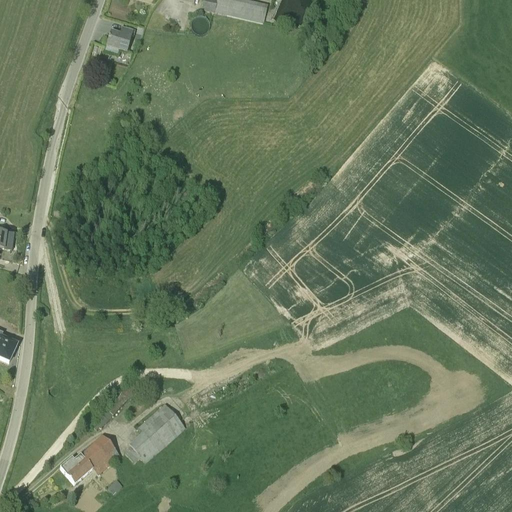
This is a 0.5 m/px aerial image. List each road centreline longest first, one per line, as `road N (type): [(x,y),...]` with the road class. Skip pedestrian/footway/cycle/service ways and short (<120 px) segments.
road 1 (unclassified): [(0,470),(22,386),(35,229),(55,130),(98,0)]
road 2 (track): [(0,508),(115,384),(142,373),(200,375)]
